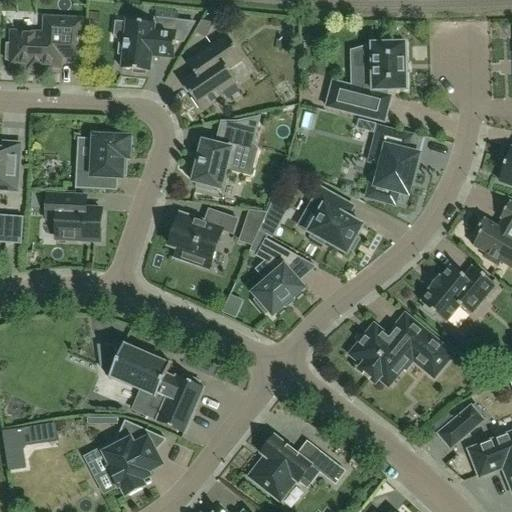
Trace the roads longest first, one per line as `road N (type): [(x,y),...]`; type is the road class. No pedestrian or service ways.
road 1 (residential): [(462,63),(474,111),(443,203),(409,249),(326,313),(277,369)]
road 2 (residential): [(115,295),(164,150),(162,129),(151,113),(131,109),(0,101)]
road 3 (residential): [(457,511),(277,369)]
road 4 (residential): [(277,369),(167,511)]
road 5 (residential): [(277,369),(115,295)]
